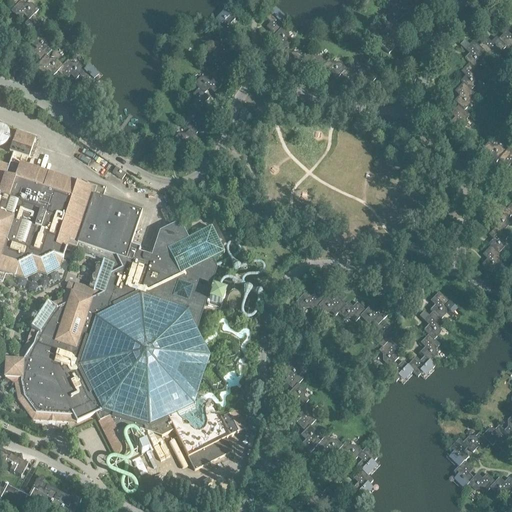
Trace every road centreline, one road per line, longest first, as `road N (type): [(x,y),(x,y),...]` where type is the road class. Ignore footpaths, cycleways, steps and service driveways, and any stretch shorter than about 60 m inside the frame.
road 1 (residential): [(411,113),(258,82),(243,90),(205,172),(166,184),(0,81)]
road 2 (residential): [(242,511),(269,435),(263,357),(280,288),(299,268),(318,264),(409,271),(453,260)]
road 3 (residential): [(453,260),(470,213),(464,186),(433,128),(411,113)]
road 4 (residential): [(411,113),(459,0)]
